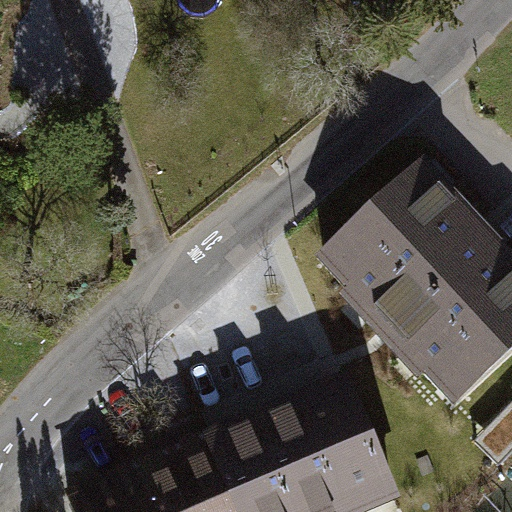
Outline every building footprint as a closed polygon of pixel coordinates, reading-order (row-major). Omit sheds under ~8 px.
[(321,273),(452,416),(511,361),(511,269),(427,177),(321,273)] [(204,448),(231,511),(385,511),(398,507),(349,389),(204,448)] [(511,407),(479,440),(504,466),(511,457),(511,407)] [(146,511),(231,511),(204,448),(132,479),(146,511)] [(63,508),(64,511),(146,511),(132,479),(63,508)]
